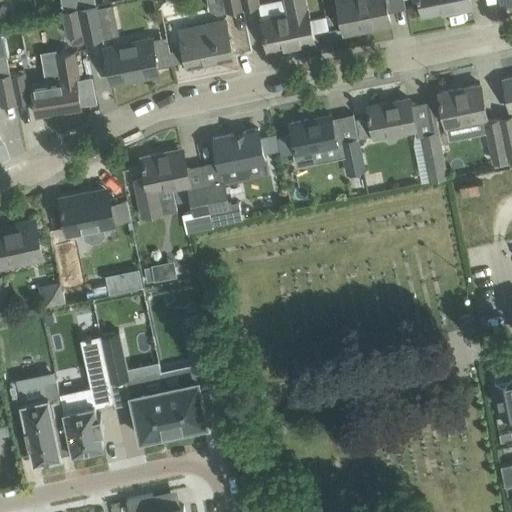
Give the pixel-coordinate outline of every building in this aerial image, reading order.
[(222,0),(225,9),(243,6),(241,0),(222,0)] [(306,8),(304,0),(287,0),(290,11),(261,17),(268,48),(315,39),(308,7),(306,8)] [(337,0),(344,32),(391,22),(386,0),(337,0)] [(421,0),(424,12),(449,7),(450,10),(472,6),(470,0),(421,0)] [(18,16),(16,2),(6,4),(8,18),(18,16)] [(87,40),(104,36),(96,3),(80,7),(87,40)] [(8,18),(6,4),(0,4),(0,23),(1,23),(9,21),(8,18)] [(87,40),(80,7),(62,11),(68,36),(83,32),(84,41),(87,40)] [(233,56),(229,36),(225,19),(182,28),(188,60),(216,55),(217,59),(233,56)] [(8,60),(1,23),(0,23),(0,88),(3,104),(17,101),(9,60),(8,60)] [(112,81),(130,77),(129,73),(159,67),(153,38),(105,47),(112,81)] [(36,113),(82,106),(77,76),(79,76),(75,50),(56,53),(60,79),(32,83),(36,113)] [(9,60),(17,101),(29,99),(21,58),(9,60)] [(445,127),(488,118),(481,82),(439,91),(440,97),(439,97),(445,127)] [(374,138),(416,130),(409,97),(369,105),(370,110),(368,110),(374,138)] [(297,151),(337,142),(331,113),(291,121),(297,151)] [(493,159),(511,155),(511,115),(486,121),(493,159)] [(269,172),(266,158),(259,128),(214,137),(220,168),(241,164),(244,178),(269,172)] [(422,182),(448,176),(439,130),(417,135),(415,144),(422,182)] [(346,174),(365,169),(359,137),(339,141),(346,174)] [(135,180),(143,216),(162,212),(158,190),(174,186),(190,183),(187,171),(186,166),(183,151),(169,154),(168,151),(143,156),(144,160),(143,160),(144,164),(145,164),(147,177),(135,180)] [(224,180),(206,184),(215,226),(245,220),(241,200),(228,202),(224,180)] [(215,226),(206,184),(191,187),(196,209),(183,212),(187,231),(215,226)] [(115,220),(109,190),(86,195),(85,191),(61,197),(63,204),(62,204),(62,208),(67,230),(82,227),(85,237),(92,241),(101,239),(106,233),(104,223),(115,220)] [(43,252),(39,237),(35,218),(19,221),(20,225),(0,229),(0,265),(29,259),(29,255),(43,252)] [(62,281),(79,278),(73,240),(55,243),(62,281)] [(147,281),(154,279),(152,265),(145,267),(147,281)] [(140,268),(122,271),(126,290),(144,287),(140,268)] [(0,312),(9,310),(2,275),(0,275),(0,312)] [(42,306),(64,303),(60,281),(38,284),(42,306)] [(473,323),(469,309),(459,311),(462,325),(473,323)] [(47,323),(55,322),(53,311),(45,313),(47,323)] [(186,328),(194,362),(212,358),(205,324),(186,328)] [(101,333),(111,380),(129,376),(119,329),(101,333)] [(45,388),(16,395),(31,461),(46,458),(47,458),(47,461),(54,459),(54,456),(63,454),(59,441),(70,439),(61,405),(49,356),(38,359),(45,388)] [(84,389),(61,395),(75,454),(97,447),(88,411),(115,405),(104,358),(78,364),(84,389)] [(184,381),(165,386),(174,429),(187,426),(188,429),(204,425),(203,422),(208,421),(196,367),(181,370),(184,381)] [(511,414),(511,377),(495,381),(502,417),(511,415),(511,414)] [(162,431),(174,429),(165,386),(147,390),(144,378),(129,381),(141,436),(146,435),(146,438),(162,434),(162,431)] [(511,438),(511,430),(500,433),(502,440),(511,438)] [(503,474),(511,471),(511,462),(502,464),(503,474)] [(511,471),(503,474),(505,484),(511,482),(511,471)] [(145,511),(146,511),(185,511),(184,504),(156,510),(153,492),(127,497),(129,511),(145,511)]
